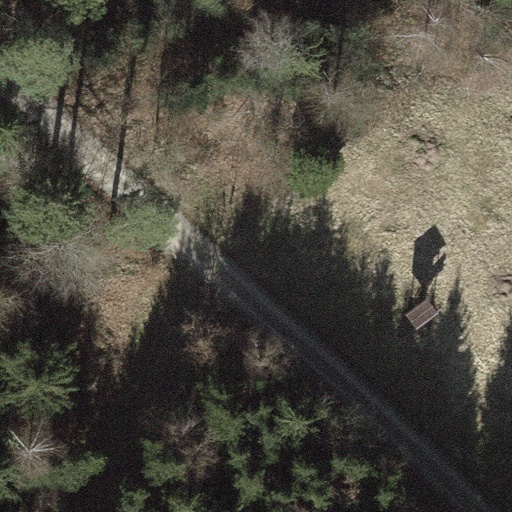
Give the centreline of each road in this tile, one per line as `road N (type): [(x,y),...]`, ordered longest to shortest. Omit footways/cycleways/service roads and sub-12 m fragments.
road 1 (track): [(0,61),(204,235),(480,511)]
road 2 (track): [(204,235),(77,511)]
